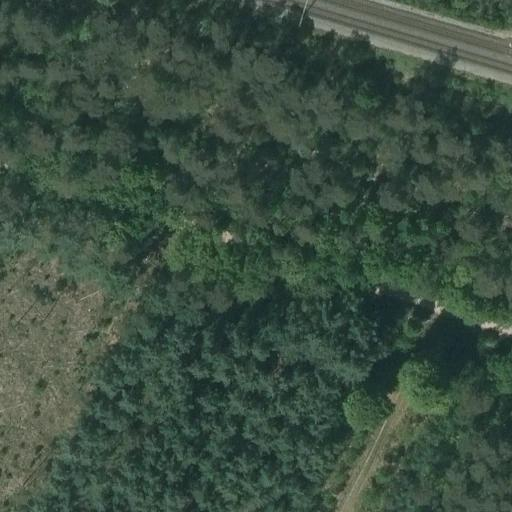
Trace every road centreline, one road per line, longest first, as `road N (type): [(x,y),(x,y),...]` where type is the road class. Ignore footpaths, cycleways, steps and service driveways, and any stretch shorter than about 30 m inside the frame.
road 1 (track): [(0,161),(511,332)]
road 2 (track): [(451,293),(344,511)]
